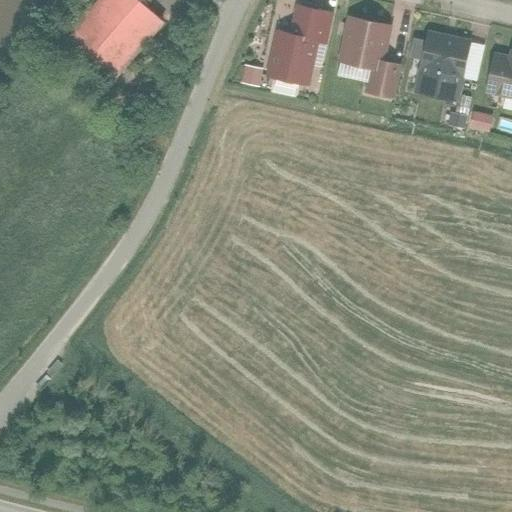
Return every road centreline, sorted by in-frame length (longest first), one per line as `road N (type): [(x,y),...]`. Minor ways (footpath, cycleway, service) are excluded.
road 1 (unclassified): [(167,123),(108,237),(0,385)]
road 2 (residential): [(220,0),(167,123)]
